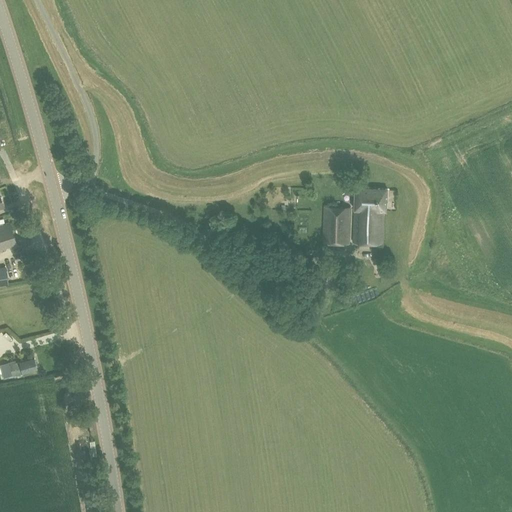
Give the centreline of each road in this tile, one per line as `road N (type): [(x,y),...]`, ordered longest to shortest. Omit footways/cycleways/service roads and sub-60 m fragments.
road 1 (secondary): [(119,511),(54,189)]
road 2 (unknown): [(77,184),(177,228),(261,305),(294,324),(314,323),(331,301)]
road 3 (unclassified): [(54,189),(86,179),(95,136),(37,0)]
road 4 (secondary): [(54,189),(0,5)]
